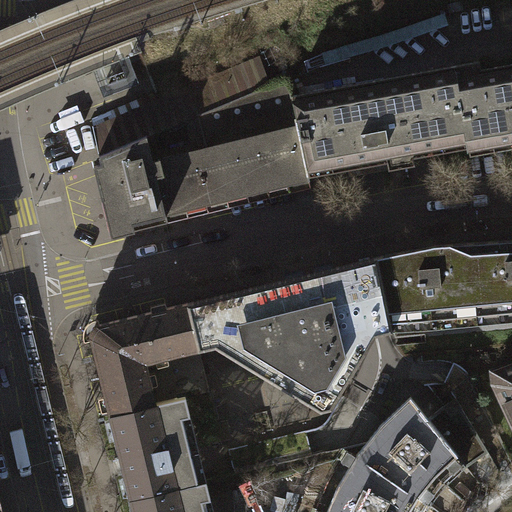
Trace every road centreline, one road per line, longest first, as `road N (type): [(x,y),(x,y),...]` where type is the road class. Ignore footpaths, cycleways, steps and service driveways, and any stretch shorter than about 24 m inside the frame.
road 1 (residential): [(12,298),(393,216),(511,207)]
road 2 (primary): [(12,298),(62,511)]
road 3 (primary): [(0,136),(6,0)]
